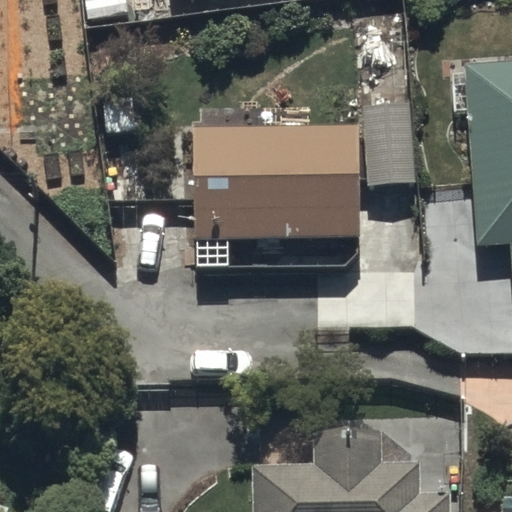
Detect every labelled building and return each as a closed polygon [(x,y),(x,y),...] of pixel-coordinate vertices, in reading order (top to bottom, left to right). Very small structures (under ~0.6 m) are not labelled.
[(511,63),(466,66),(477,245),(511,243),(511,248),(511,63)] [(411,107),(364,110),(368,187),(414,185),(411,107)] [(361,242),(358,124),(194,129),(194,143),(185,144),(186,183),(192,183),(194,246),(361,242)] [(312,467),(251,468),(252,511),(452,511),(452,496),(419,497),(419,463),(379,464),(379,433),(311,434),(312,467)] [(0,511),(8,511),(15,498),(0,491),(0,511)]
